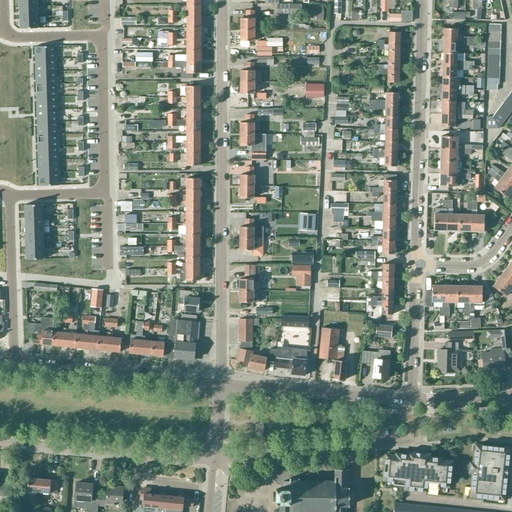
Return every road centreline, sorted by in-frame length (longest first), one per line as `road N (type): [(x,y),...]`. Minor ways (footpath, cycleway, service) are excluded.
road 1 (residential): [(220,384),(221,0)]
road 2 (residential): [(415,266),(422,0)]
road 3 (residential): [(0,441),(213,458)]
road 4 (residential): [(220,384),(13,363)]
road 5 (residential): [(413,400),(220,384)]
road 6 (residential): [(403,439),(213,458)]
road 7 (residential): [(13,363),(8,192)]
road 8 (residential): [(104,192),(102,36)]
road 9 (residential): [(413,400),(415,266)]
